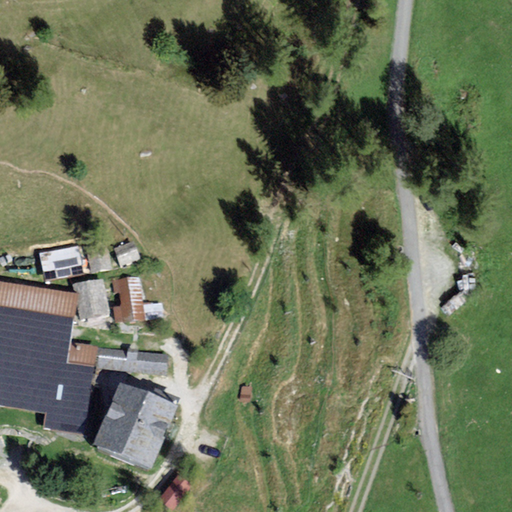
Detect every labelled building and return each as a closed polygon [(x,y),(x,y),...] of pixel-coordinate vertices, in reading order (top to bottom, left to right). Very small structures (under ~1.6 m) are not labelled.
[(133,245),(114,252),(120,269),(139,263),(133,245)] [(108,256),(91,258),(90,274),(109,275),(108,256)] [(103,279),(72,285),(74,292),(78,293),(75,307),(79,321),(110,314),(103,279)] [(139,280),(116,284),(124,326),(161,319),(159,305),(144,308),(139,280)] [(74,292),(0,281),(0,405),(44,412),(42,429),(83,435),(96,346),(70,342),(75,307),(78,293),(74,292)] [(170,358),(105,349),(102,370),(167,379),(170,358)] [(93,446),(151,470),(178,408),(120,383),(93,446)] [(176,511),(191,491),(177,481),(159,506),(166,511),(176,511)]
